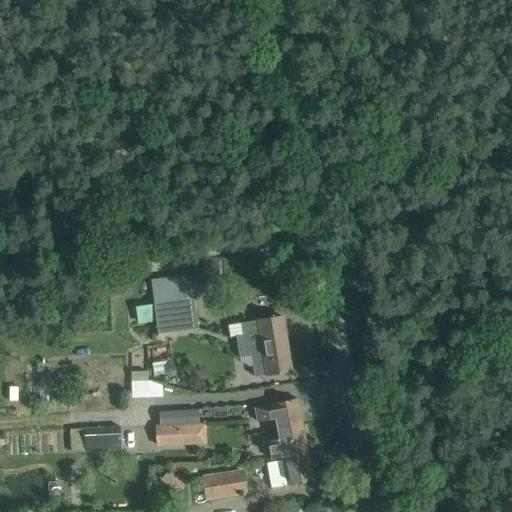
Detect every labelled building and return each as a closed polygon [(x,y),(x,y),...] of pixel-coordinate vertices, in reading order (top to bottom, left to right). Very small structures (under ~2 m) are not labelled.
[(155,303),(159,335),(197,329),(193,298),(155,303)] [(266,375),(290,371),(281,317),(240,323),(242,335),(235,336),(238,358),(250,356),(254,377),(266,375)] [(130,370),(131,397),(163,396),(162,380),(149,381),(148,370),(130,370)] [(296,399),(277,403),(253,407),(256,422),(274,418),(276,429),(301,424),(296,399)] [(154,414),(156,448),(207,445),(206,423),(181,425),(180,412),(154,414)] [(281,457),(307,452),(301,424),(276,429),(278,439),(267,441),(271,459),(281,457)] [(119,426),(84,429),(85,453),(121,451),(119,426)] [(307,452),(281,457),(287,484),(312,479),(307,452)] [(245,491),(242,472),(203,478),(206,498),(245,491)]
